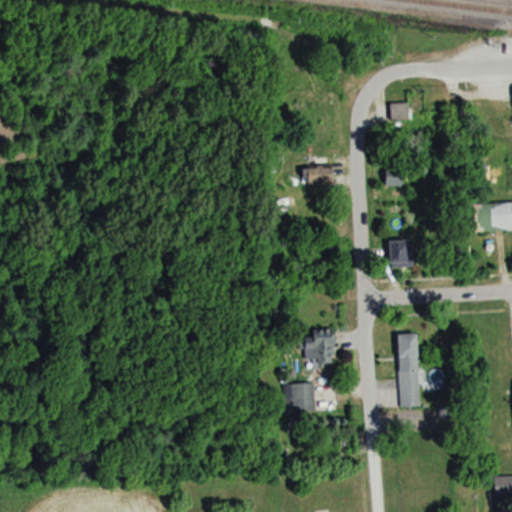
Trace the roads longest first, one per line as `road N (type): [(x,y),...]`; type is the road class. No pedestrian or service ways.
road 1 (residential): [(369,86),(353,126),(374,511)]
road 2 (residential): [(363,301),(511,291)]
road 3 (residential): [(511,67),(399,72),(369,86)]
